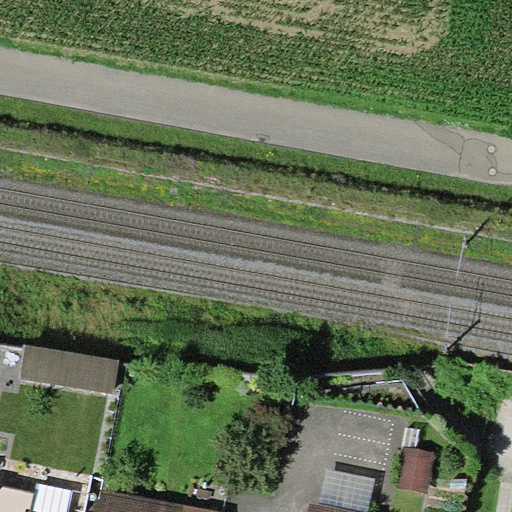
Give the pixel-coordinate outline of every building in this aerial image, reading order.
[(121,360),(25,344),(20,376),(115,392),(121,360)] [(435,453),(405,447),(397,487),(427,493),(435,453)] [(369,511),(376,478),(327,468),(319,505),(354,511),(369,511)] [(219,511),(103,489),(98,511),(219,511)] [(354,511),(319,505),(309,503),(307,511),(354,511)]
